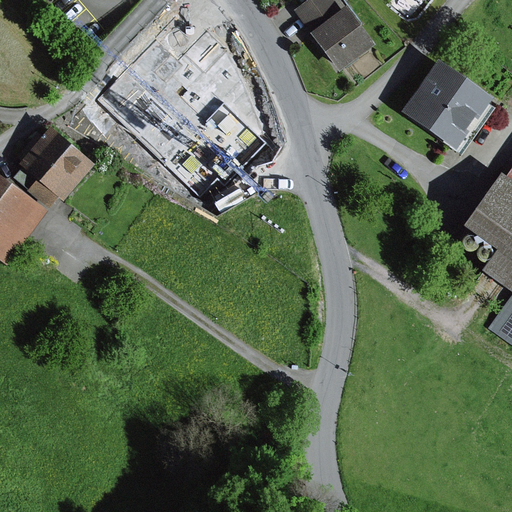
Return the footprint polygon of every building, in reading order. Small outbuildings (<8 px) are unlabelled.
[(311,34),(340,12),(331,0),(308,0),(294,11),(311,34)] [(197,5),(146,44),(163,67),(157,71),(182,103),(177,107),(199,136),(207,130),(212,136),(217,132),(234,153),(256,136),(246,123),(264,109),(241,80),(250,73),(197,5)] [(311,34),(309,36),(338,74),(372,49),(344,10),(340,12),(311,34)] [(130,22),(98,57),(115,73),(147,38),(130,22)] [(489,101),(435,65),(401,116),(455,152),(489,101)] [(48,130),(20,166),(34,176),(24,188),(49,207),(56,197),(66,204),(95,167),(48,130)] [(511,169),(505,180),(499,176),(460,230),(494,254),(480,274),(511,296),(511,169)] [(45,211),(0,180),(0,257),(8,263),(45,211)] [(467,254),(469,254),(472,253),(474,252),(475,249),(476,247),(475,244),(474,242),(473,240),(470,239),(467,238),(465,239),(463,240),(461,242),(460,245),(460,247),(461,250),(462,252),(464,253),(467,254)] [(480,264),(483,264),(485,263),(487,261),(488,259),(489,257),(489,254),(488,252),(486,250),(484,248),(481,248),(478,248),(476,250),(474,252),(473,254),(473,257),(474,259),(476,261),(478,263),(480,264)] [(511,296),(488,329),(511,345),(511,296)]
